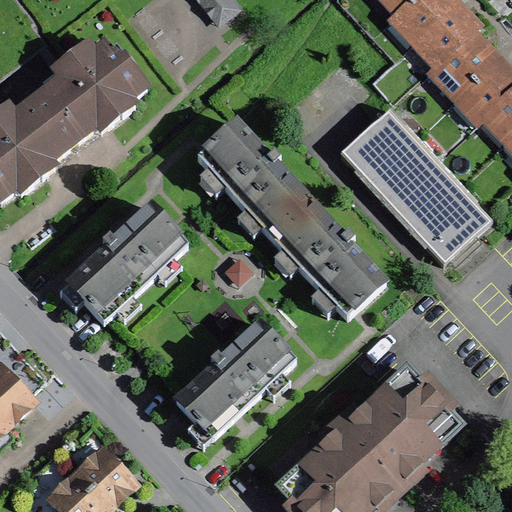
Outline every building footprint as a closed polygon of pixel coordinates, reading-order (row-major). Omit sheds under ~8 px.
[(195,0),(219,30),(243,13),(232,0),(195,0)] [(377,0),(393,17),(410,0),(414,0),(417,2),(418,0),(377,0)] [(414,0),(410,0),(393,17),(387,23),(412,49),(462,4),(458,0),(418,0),(417,2),(414,0)] [(462,4),(412,49),(432,71),(455,49),(459,53),(479,34),(485,28),(462,4)] [(455,49),(432,71),(427,76),(478,131),(484,126),(506,104),(502,100),(511,90),(511,68),(479,34),(459,53),(455,49)] [(0,206),(2,209),(153,92),(124,55),(120,59),(105,42),(96,50),(89,42),(50,72),(57,80),(16,111),(10,103),(0,110),(0,206)] [(511,90),(502,100),(506,104),(484,126),(511,155),(511,90)] [(391,112),(341,158),(445,268),(492,222),(391,112)] [(237,121),(197,160),(208,172),(201,181),(217,200),(226,192),(246,213),(238,221),(254,239),(263,231),(283,253),(275,262),(291,279),(300,271),(320,293),(312,301),(329,318),(336,310),(349,325),(391,285),(353,244),(355,242),(349,235),(346,237),(278,165),(280,162),(274,156),(271,158),(237,121)] [(68,288),(60,297),(76,314),(84,306),(105,327),(118,315),(125,323),(142,308),(134,300),(159,277),(166,285),(182,270),(175,262),(190,247),(153,204),(113,241),(110,238),(104,245),(106,248),(66,286),(68,288)] [(213,365),(171,403),(195,427),(188,434),(204,452),(267,393),(274,401),(290,386),(283,379),(298,364),(261,322),(221,358),(218,356),(211,363),(213,365)] [(0,444),(41,406),(34,398),(48,385),(0,333),(0,444)] [(319,450),(276,491),(288,505),(282,511),(392,511),(430,476),(425,470),(468,430),(454,415),(460,410),(428,375),(422,381),(409,367),(366,407),(361,401),(313,444),(319,450)] [(103,447),(45,502),(47,504),(39,511),(118,511),(143,489),(103,447)]
